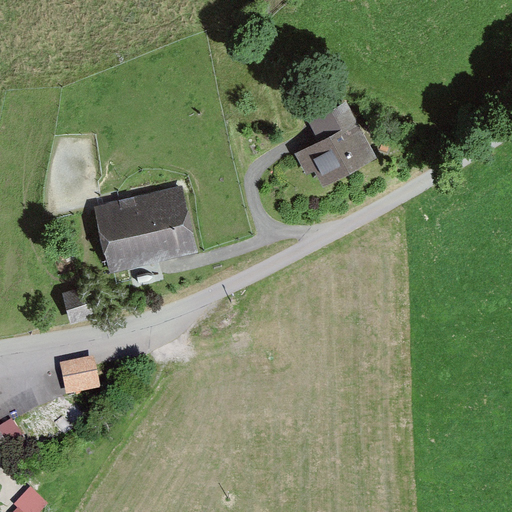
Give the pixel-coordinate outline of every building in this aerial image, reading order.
[(361,153),(338,107),(290,130),(314,177),(361,153)] [(178,192),(95,209),(106,265),(189,248),(178,192)] [(79,290),(58,298),(66,323),(88,315),(79,290)] [(88,365),(57,372),(63,398),(93,392),(88,365)] [(34,495),(17,511),(37,511),(44,505),(34,495)]
